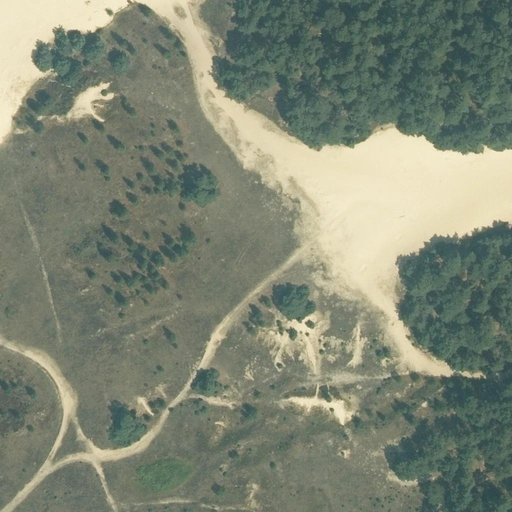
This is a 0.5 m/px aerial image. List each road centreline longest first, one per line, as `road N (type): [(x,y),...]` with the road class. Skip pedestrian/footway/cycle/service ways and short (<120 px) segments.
road 1 (track): [(44,470),(141,443),(198,373),(232,312),(374,192)]
road 2 (track): [(179,0),(240,120),(334,178)]
road 3 (track): [(6,511),(44,470),(68,409),(53,372),(0,342)]
road 4 (track): [(511,177),(408,194),(334,178)]
